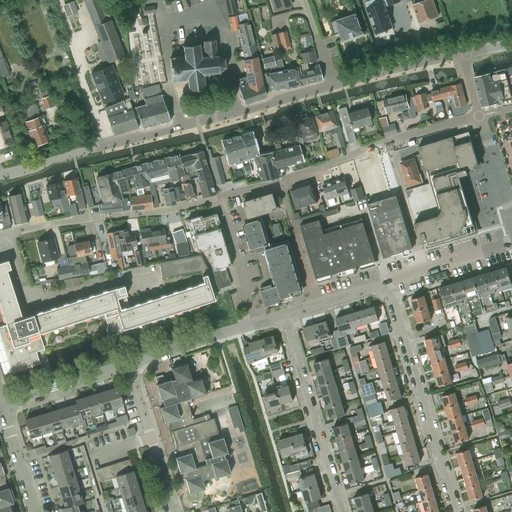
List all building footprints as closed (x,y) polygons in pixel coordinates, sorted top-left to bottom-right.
[(106,22),(97,0),(83,0),(108,63),(124,57),(110,21),(106,22)] [(233,0),(226,0),(225,0),(228,14),(236,12),(233,0)] [(270,0),(274,11),(290,6),(287,0),(270,0)] [(379,0),(382,4),(367,10),(375,34),(377,33),(378,35),(384,33),(383,31),(392,28),(389,19),(390,19),(387,11),(386,12),(385,7),(400,1),(399,0),(379,0)] [(432,0),(430,0),(413,6),(419,24),(438,17),(432,0)] [(77,13),(73,1),(63,5),(67,17),(77,13)] [(330,23),(334,35),(334,36),(339,34),(342,41),(363,34),(354,6),(347,8),(350,16),(335,21),(330,23)] [(239,26),(237,16),(229,18),(232,31),(238,30),(240,29),(239,26)] [(241,48),(254,45),(251,33),(248,24),(239,26),(240,29),(238,30),(239,36),(238,36),(241,48)] [(275,50),(283,49),(283,51),(291,50),(287,32),(271,36),(275,50)] [(217,55),(215,40),(203,42),(204,47),(200,47),(200,46),(201,44),(200,44),(199,45),(185,46),(183,45),(182,46),(184,47),(185,56),(183,57),(170,59),(173,82),(186,81),(187,81),(188,89),(187,90),(188,91),(189,90),(204,88),(206,89),(206,88),(205,87),(204,80),(210,79),(209,74),(219,73),(219,75),(220,75),(220,72),(225,68),(226,69),(227,68),(226,67),(225,60),(226,59),(225,58),(224,59),(218,57),(217,55)] [(254,45),(241,48),(245,60),(257,57),(254,45)] [(299,54),(302,64),(297,65),(298,68),(302,85),(323,81),(319,65),(307,68),(306,63),(316,61),(314,50),(299,54)] [(274,60),(273,56),(262,58),(264,68),(269,68),(270,74),(264,75),(269,93),(287,89),(283,71),(281,59),(274,60)] [(257,57),(245,60),(243,61),(247,76),(236,80),(239,89),(238,91),(239,95),(241,95),(244,105),(267,97),(262,83),(257,57)] [(103,103),(123,95),(117,81),(111,66),(91,74),(97,89),(103,103)] [(283,71),(287,89),(302,85),(298,68),(283,71)] [(500,99),(501,102),(511,99),(511,96),(506,72),(490,76),(490,73),(474,77),(482,107),(497,103),(496,100),(500,99)] [(449,99),(464,95),(461,84),(459,85),(431,92),(431,94),(426,95),(426,93),(415,96),(417,105),(427,102),(433,100),(448,97),(449,99)] [(160,92),(158,85),(141,89),(143,97),(160,92)] [(135,108),(141,127),(142,129),(170,121),(161,95),(144,100),(146,105),(135,108)] [(406,98),(406,95),(384,100),(387,114),(409,108),(411,118),(416,117),(411,97),(406,98)] [(464,95),(449,99),(451,108),(466,104),(464,95)] [(51,97),(43,99),(47,110),(54,107),(51,97)] [(123,101),(106,108),(105,108),(106,112),(113,136),(138,128),(130,102),(124,104),(123,101)] [(417,105),(415,106),(416,110),(429,107),(427,102),(417,105)] [(35,104),(25,108),(30,121),(26,123),(31,137),(30,138),(33,147),(49,141),(35,104)] [(338,110),(348,144),(355,142),(351,129),(370,123),(366,108),(347,114),(345,107),(338,110)] [(330,135),(333,134),(339,132),(341,131),(339,126),(336,126),(332,111),(314,116),(319,132),(328,129),(330,135)] [(317,134),(312,115),(294,119),(299,138),(301,138),(302,142),(317,138),(315,134),(317,134)] [(382,128),(389,126),(386,117),(379,119),(382,128)] [(6,122),(0,123),(0,147),(13,143),(6,122)] [(382,128),(385,137),(397,134),(394,124),(389,126),(382,128)] [(254,156),(258,155),(252,132),(240,136),(247,159),(254,157),(254,156)] [(333,134),(337,147),(343,146),(339,132),(333,134)] [(405,190),(415,226),(421,243),(427,241),(428,246),(475,231),(459,177),(468,174),(467,169),(479,165),(469,132),(418,147),(429,183),(405,190)] [(247,159),(240,136),(221,141),(228,164),(247,159)] [(271,152),(276,168),(302,161),(298,144),(280,149),(276,150),(271,151),(271,152)] [(207,170),(202,151),(179,157),(184,176),(181,176),(183,184),(190,182),(188,174),(196,172),(198,181),(202,180),(200,173),(207,170)] [(276,168),(271,152),(258,155),(254,156),(254,157),(261,182),(278,177),(276,168)] [(179,157),(178,154),(166,158),(169,177),(170,182),(180,180),(180,177),(181,176),(184,176),(179,157)] [(169,177),(166,158),(143,164),(146,175),(149,185),(148,186),(150,193),(155,191),(152,181),(165,178),(169,177)] [(408,186),(422,181),(420,175),(418,176),(413,160),(400,164),(408,186)] [(136,189),(137,197),(143,196),(142,187),(148,186),(149,185),(146,175),(143,164),(132,167),(134,177),(133,177),(136,188),(136,189)] [(212,168),(211,168),(216,185),(217,185),(224,183),(219,166),(212,168)] [(113,173),(119,193),(136,188),(133,177),(134,177),(132,167),(113,173)] [(202,180),(198,181),(202,198),(214,194),(207,170),(200,173),(202,180)] [(113,173),(96,177),(103,203),(98,205),(100,214),(122,211),(121,200),(119,193),(113,173)] [(81,193),(78,178),(64,181),(67,196),(75,195),(78,209),(85,208),(82,193),(81,193)] [(333,182),(337,197),(342,195),(344,202),(350,199),(348,193),(344,179),(333,182)] [(70,211),(69,206),(67,196),(65,196),(61,182),(47,186),(50,200),(61,197),(65,212),(70,211)] [(190,182),(183,184),(180,184),(181,186),(185,199),(195,196),(190,182)] [(337,197),(333,182),(322,186),(327,200),(329,206),(336,204),(334,198),(337,197)] [(309,187),(308,184),(301,187),(307,206),(317,202),(312,186),(309,187)] [(185,199),(181,186),(172,188),(176,202),(185,199)] [(365,199),(361,186),(350,189),(354,202),(365,199)] [(162,189),(166,205),(175,204),(171,187),(162,189)] [(291,193),(296,209),(307,206),(301,187),(293,189),(294,192),(291,193)] [(29,222),(23,193),(8,196),(15,225),(29,222)] [(244,202),(246,208),(248,217),(273,210),(272,207),(276,206),(273,193),(244,202)] [(151,195),(143,196),(137,197),(129,197),(131,210),(153,208),(151,195)] [(412,248),(402,215),(396,195),(367,203),(383,256),(402,251),(404,256),(410,254),(408,249),(412,248)] [(32,200),(35,216),(43,214),(39,199),(32,200)] [(0,218),(1,219),(3,224),(7,223),(9,223),(6,209),(2,211),(0,204),(0,218)] [(69,206),(70,211),(71,217),(78,215),(76,204),(69,206)] [(334,209),(299,220),(300,223),(324,216),(324,218),(335,214),(339,213),(338,208),(334,209)] [(220,268),(224,267),(231,265),(227,250),(226,250),(224,244),(225,243),(222,232),(220,232),(217,223),(219,222),(216,213),(201,218),(201,215),(186,220),(190,231),(191,231),(194,240),(193,241),(196,252),(207,249),(209,255),(208,256),(212,271),(220,268)] [(255,247),(257,252),(266,249),(277,285),(272,287),(271,284),(260,288),(265,306),(282,301),(281,298),(291,295),(292,298),(301,295),(300,292),(302,292),(287,243),(269,248),(259,216),(249,219),(250,222),(245,224),(252,248),(255,247)] [(320,219),(300,225),(305,239),(309,255),(311,259),(316,279),(332,274),(360,266),(374,262),(375,261),(362,218),(339,225),(323,230),(320,219)] [(150,255),(149,250),(155,249),(153,239),(157,238),(155,230),(150,231),(150,228),(140,229),(144,256),(150,255)] [(129,236),(127,229),(117,231),(121,251),(132,249),(132,247),(137,246),(135,234),(129,236)] [(153,239),(155,249),(171,247),(170,239),(166,240),(164,229),(155,230),(157,238),(153,239)] [(125,268),(121,251),(117,231),(106,234),(109,247),(105,248),(106,254),(110,254),(111,259),(117,258),(119,269),(125,268)] [(54,264),(59,263),(53,238),(37,242),(42,261),(52,258),(54,264)] [(68,265),(71,276),(89,273),(88,272),(85,255),(92,253),(89,241),(73,245),(74,245),(68,247),(70,258),(66,259),(68,265)] [(187,243),(176,245),(178,256),(189,254),(187,243)] [(134,252),(137,267),(145,266),(142,251),(134,252)] [(7,260),(0,262),(0,306),(5,322),(6,325),(0,326),(0,336),(12,372),(37,364),(39,363),(38,358),(37,357),(37,356),(34,346),(38,345),(42,343),(40,338),(39,333),(103,312),(104,314),(103,314),(107,326),(106,328),(108,335),(110,336),(123,332),(123,329),(214,300),(213,296),(209,284),(215,282),(200,254),(190,256),(181,258),(177,258),(159,262),(159,263),(161,271),(162,278),(199,271),(200,273),(203,282),(197,284),(198,285),(190,287),(190,286),(185,288),(186,289),(177,292),(176,291),(172,292),(172,293),(168,294),(165,296),(164,295),(160,296),(160,297),(151,300),(151,299),(146,300),(147,301),(139,304),(139,303),(134,304),(134,305),(120,310),(117,299),(122,298),(124,297),(127,296),(124,285),(116,288),(110,290),(106,291),(106,290),(101,292),(102,293),(93,296),(93,294),(88,296),(88,297),(81,300),(80,298),(76,300),(76,301),(67,304),(67,303),(62,304),(63,305),(55,308),(55,307),(50,308),(50,309),(42,312),(41,311),(37,312),(37,314),(34,315),(33,312),(32,312),(21,316),(20,314),(19,310),(8,278),(6,272),(6,270),(10,269),(8,262),(7,260)] [(71,276),(68,265),(56,268),(59,279),(71,276)] [(97,270),(88,272),(89,273),(89,274),(89,275),(106,271),(105,266),(99,267),(100,269),(97,270)] [(213,278),(226,273),(224,267),(220,268),(212,271),(210,271),(213,278)] [(495,271),(506,308),(511,305),(511,285),(506,268),(495,271)] [(484,275),(495,311),(506,308),(495,271),(484,275)] [(215,283),(228,279),(226,273),(213,278),(215,283)] [(495,311),(484,275),(473,278),(484,314),(495,311)] [(78,276),(63,279),(65,288),(80,285),(78,276)] [(472,318),(475,317),(484,314),(473,278),(462,281),(472,313),(471,313),(472,318)] [(218,289),(230,285),(228,279),(215,283),(218,289)] [(472,313),(462,281),(451,285),(461,317),(454,318),(457,327),(462,325),(461,322),(472,318),(471,313),(472,313)] [(461,317),(451,285),(440,288),(446,308),(443,309),(449,329),(457,327),(454,318),(461,317)] [(414,311),(427,308),(423,296),(411,300),(414,311)] [(363,310),(367,323),(378,320),(374,307),(363,310)] [(427,308),(414,311),(418,323),(430,319),(427,308)] [(367,323),(363,310),(351,313),(355,327),(367,323)] [(355,327),(351,313),(340,317),(344,330),(355,327)] [(461,322),(462,325),(463,327),(474,323),(476,323),(475,317),(472,318),(461,322)] [(491,318),(488,321),(492,335),(498,333),(499,333),(495,317),(491,318)] [(314,325),(319,341),(330,337),(330,335),(326,322),(314,325)] [(464,332),(476,328),(474,323),(463,327),(464,332)] [(319,341),(314,325),(303,329),(308,344),(319,341)] [(476,328),(464,332),(466,337),(478,334),(477,332),(476,328)] [(487,329),(477,332),(478,334),(466,337),(472,357),(494,350),(487,329)] [(346,333),(334,336),(336,340),(338,348),(349,345),(346,333)] [(425,340),(429,352),(444,347),(446,346),(443,335),(425,340)] [(261,340),(267,358),(279,354),(273,336),(261,340)] [(244,348),(248,364),(249,364),(253,362),(254,366),(268,361),(267,358),(261,340),(249,343),(250,346),(244,348)] [(373,350),(375,358),(388,354),(384,342),(369,347),(370,351),(373,350)] [(360,345),(350,348),(353,357),(358,356),(356,352),(362,351),(360,345)] [(312,356),(323,353),(321,347),(310,351),(312,356)] [(429,352),(432,363),(445,359),(443,353),(445,352),(444,347),(429,352)] [(350,348),(354,364),(360,362),(358,355),(358,356),(353,357),(350,348)] [(478,368),(501,361),(499,356),(498,353),(476,360),(478,368)] [(378,369),(391,365),(388,354),(375,358),(378,369)] [(317,375),(331,370),(328,359),(313,363),(317,375)] [(436,375),(448,371),(451,370),(449,365),(447,366),(445,359),(432,363),(436,375)] [(271,372),(284,369),(282,363),(269,366),(271,372)] [(190,381),(190,379),(191,379),(186,364),(170,368),(174,380),(171,381),(170,380),(164,382),(161,375),(154,378),(156,384),(155,385),(160,400),(162,399),(164,406),(186,399),(205,394),(200,378),(190,381)] [(382,380),(394,376),(391,365),(378,369),(382,380)] [(284,369),(271,372),(273,378),(285,374),(284,369)] [(331,370),(317,375),(320,386),(335,381),(331,370)] [(448,371),(436,375),(439,386),(452,382),(448,371)] [(385,391),(398,387),(394,376),(382,380),(385,391)] [(335,381),(320,386),(323,397),(338,392),(335,381)] [(487,393),(493,391),(491,382),(485,384),(487,393)] [(276,389),(281,405),(293,401),(288,385),(276,389)] [(398,387),(385,391),(388,402),(401,398),(398,387)] [(106,391),(111,408),(113,412),(116,411),(117,409),(117,407),(122,405),(117,388),(106,391)] [(281,405),(276,389),(264,392),(269,408),(281,405)] [(96,394),(102,411),(111,408),(106,391),(96,394)] [(338,392),(323,397),(327,408),(341,404),(338,392)] [(377,402),(374,393),(364,396),(366,405),(377,402)] [(446,408),(458,404),(455,393),(442,396),(446,408)] [(86,398),(91,415),(92,418),(97,417),(96,413),(102,411),(96,394),(86,398)] [(91,415),(86,398),(75,401),(76,404),(77,404),(81,418),(91,415)] [(192,420),(186,399),(164,406),(159,408),(164,423),(169,421),(172,431),(171,431),(175,447),(177,447),(179,456),(175,457),(179,473),(184,471),(186,478),(185,479),(189,494),(205,489),(202,480),(214,476),(215,478),(230,473),(226,458),(224,458),(223,454),(227,453),(222,437),(218,439),(216,434),(218,433),(213,418),(209,419),(208,414),(202,416),(202,417),(192,420)] [(369,411),(383,407),(381,401),(367,405),(369,411)] [(66,407),(72,425),(73,428),(78,426),(77,423),(82,422),(81,418),(77,404),(76,404),(66,407)] [(341,404),(327,408),(330,419),(345,415),(341,404)] [(458,404),(446,408),(449,419),(461,416),(458,404)] [(235,419),(240,418),(236,405),(231,407),(235,419)] [(394,421),(407,418),(403,406),(390,410),(394,421)] [(56,411),(62,428),(72,425),(66,407),(56,411)] [(383,407),(369,411),(371,417),(375,416),(385,413),(383,407)] [(46,414),(51,432),(62,428),(56,411),(46,414)] [(51,432),(46,414),(36,417),(41,435),(51,432)] [(116,422),(117,426),(128,423),(125,415),(115,418),(116,422)] [(461,416),(449,419),(452,431),(465,427),(461,416)] [(41,435),(36,417),(25,420),(30,438),(41,435)] [(240,418),(235,419),(239,433),(244,431),(240,418)] [(397,432),(410,429),(407,418),(394,421),(397,432)] [(336,439),(351,435),(347,424),(333,428),(336,439)] [(129,436),(135,434),(133,427),(127,429),(129,436)] [(465,427),(452,431),(456,443),(468,439),(465,427)] [(401,443),(413,440),(410,429),(397,432),(401,443)] [(290,437),(295,452),(307,449),(302,433),(290,437)] [(351,435),(336,439),(340,451),(354,446),(351,435)] [(295,452),(290,437),(278,440),(283,456),(295,452)] [(404,455),(417,451),(413,440),(401,443),(404,455)] [(47,452),(45,448),(45,445),(34,449),(36,456),(47,452)] [(82,458),(86,456),(83,445),(78,447),(82,458)] [(354,446),(340,451),(343,462),(357,457),(354,446)] [(52,467),(70,462),(66,450),(49,456),(52,467)] [(460,465),(472,462),(468,450),(457,453),(460,465)] [(417,451),(404,455),(407,466),(420,462),(417,451)] [(357,457),(343,462),(346,473),(361,469),(357,457)] [(123,461),(127,473),(133,471),(129,459),(123,461)] [(298,464),(300,469),(311,466),(310,460),(298,464)] [(72,461),(70,462),(52,467),(56,477),(73,472),(71,466),(74,466),(72,461)] [(118,463),(122,475),(127,473),(123,461),(118,463)] [(0,511),(12,511),(11,511),(9,504),(13,503),(13,502),(8,488),(6,488),(3,479),(5,478),(4,476),(1,464),(0,463),(0,462),(0,511)] [(472,462),(460,465),(464,477),(475,473),(472,462)] [(122,475),(118,463),(113,464),(117,477),(122,475)] [(118,488),(136,482),(133,471),(127,473),(122,475),(117,477),(113,464),(106,466),(110,478),(115,477),(118,488)] [(300,470),(300,469),(298,464),(288,467),(290,473),(300,470)] [(390,465),(385,466),(388,477),(401,473),(399,468),(394,469),(392,464),(390,465)] [(290,473),(288,467),(288,465),(282,466),(284,474),(286,474),(290,473)] [(110,478),(106,466),(100,468),(104,480),(110,478)] [(104,480),(100,468),(95,470),(98,482),(104,480)] [(361,469),(346,473),(350,484),(364,480),(361,469)] [(300,470),(290,473),(286,474),(288,482),(298,479),(302,491),(318,486),(314,474),(302,478),(300,470)] [(73,472),(56,477),(59,488),(76,482),(73,472)] [(475,473),(464,477),(467,488),(479,485),(475,473)] [(419,490),(431,486),(427,474),(415,478),(419,490)] [(76,482),(59,488),(62,498),(79,493),(76,482)] [(136,482),(118,488),(121,498),(139,492),(136,482)] [(479,485),(467,488),(471,500),(482,497),(479,485)] [(318,486),(302,491),(308,510),(312,509),(317,508),(320,507),(317,499),(321,498),(318,486)] [(431,486),(419,490),(422,501),(434,498),(431,486)] [(139,492),(121,498),(125,508),(142,503),(139,492)] [(79,493),(62,498),(65,507),(78,503),(78,504),(82,503),(79,493)] [(266,511),(260,493),(255,494),(260,511),(266,511)] [(357,509),(371,505),(368,493),(354,498),(357,509)] [(434,498),(422,501),(425,511),(428,511),(438,509),(434,498)] [(80,511),(78,504),(78,503),(65,507),(61,508),(62,511),(80,511)] [(145,511),(142,503),(125,508),(125,511),(145,511)]
